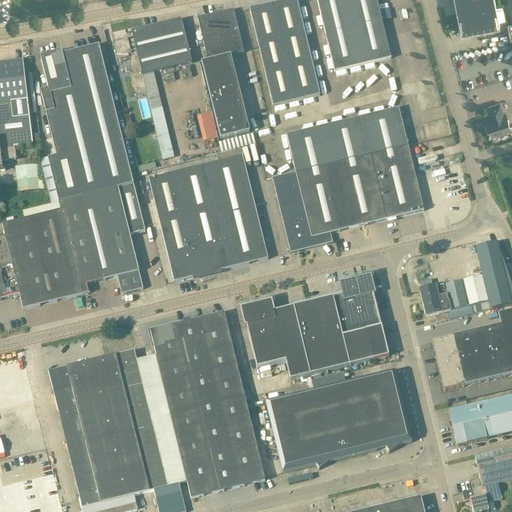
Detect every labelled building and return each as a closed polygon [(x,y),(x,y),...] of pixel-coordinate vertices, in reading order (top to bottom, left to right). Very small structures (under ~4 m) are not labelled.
[(287,2),(273,5),(259,8),(249,10),(273,108),(320,97),(296,0),(291,0),(287,1),(287,2)] [(391,60),(376,0),(316,0),(334,73),(391,60)] [(499,26),(496,7),(494,0),(453,0),(461,34),(499,26)] [(208,62),(231,57),(243,54),(234,11),(198,19),(208,62)] [(140,31),(132,33),(132,34),(143,77),(153,74),(192,65),(181,21),(140,31)] [(126,32),(113,35),(115,44),(113,45),(117,62),(129,60),(133,76),(130,77),(135,97),(147,94),(143,77),(132,34),(127,36),(126,32)] [(87,197),(133,185),(99,46),(62,55),(71,91),(53,95),(59,121),(68,119),(87,197)] [(48,160),(59,204),(87,197),(68,119),(59,121),(53,95),(71,91),(62,55),(62,53),(61,54),(60,53),(41,57),(41,58),(40,59),(48,91),(40,93),(56,158),(48,160)] [(231,57),(208,62),(201,63),(220,141),(250,134),(231,57)] [(33,146),(27,101),(23,61),(0,63),(0,172),(5,172),(4,163),(16,161),(15,149),(14,149),(14,148),(33,146)] [(485,121),(490,136),(510,129),(505,115),(504,116),(500,103),(487,107),(490,115),(491,115),(492,119),(485,121)] [(399,109),(362,118),(286,137),(295,174),(272,179),(290,255),(333,244),(331,235),(424,212),(399,109)] [(196,119),(203,145),(217,141),(211,115),(196,119)] [(128,132),(133,131),(129,116),(124,117),(128,132)] [(222,274),(221,272),(268,261),(242,158),(149,181),(174,284),(193,279),(193,281),(222,274)] [(39,191),(36,166),(15,168),(18,193),(39,191)] [(2,226),(5,237),(19,296),(23,311),(89,295),(86,286),(117,279),(122,296),(143,291),(130,236),(145,232),(133,185),(87,197),(59,204),(59,205),(23,214),(25,221),(2,226)] [(0,300),(19,296),(5,237),(0,238),(0,300)] [(342,296),(294,308),(275,313),(272,302),(240,309),(245,328),(247,327),(257,369),(286,362),(290,381),(373,361),(373,362),(389,358),(382,328),(381,328),(373,296),(376,296),(371,277),(339,285),(342,296)] [(482,278),(443,287),(443,288),(449,313),(472,308),(473,316),(490,312),(482,278)] [(426,319),(449,313),(443,288),(436,290),(436,289),(420,293),(426,319)] [(501,326),(432,343),(444,392),(511,375),(511,311),(499,315),(501,326)] [(166,433),(180,486),(187,484),(191,501),(265,482),(224,314),(191,322),(190,320),(188,319),(186,319),(185,320),(183,321),(183,322),(183,325),(182,325),(181,323),(147,331),(152,349),(154,349),(156,357),(147,360),(166,433)] [(82,510),(180,486),(166,433),(147,360),(137,362),(134,352),(48,374),(82,510)] [(329,464),(365,455),(367,464),(390,459),(389,454),(399,447),(412,444),(395,373),(265,404),(282,475),(295,472),(297,481),(320,476),(319,471),(329,464)] [(457,447),(511,434),(511,396),(449,412),(457,447)] [(482,489),(497,485),(508,483),(511,497),(511,496),(511,449),(475,458),(482,489)] [(500,501),(497,485),(482,489),(474,491),(476,500),(470,501),(472,511),(490,511),(494,511),(492,503),(500,501)] [(423,511),(421,499),(367,511),(423,511)]
